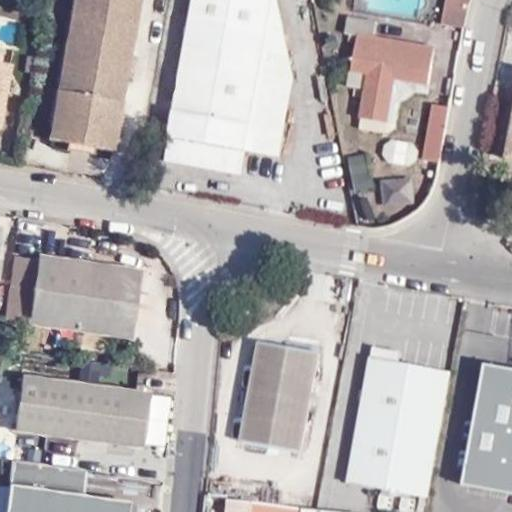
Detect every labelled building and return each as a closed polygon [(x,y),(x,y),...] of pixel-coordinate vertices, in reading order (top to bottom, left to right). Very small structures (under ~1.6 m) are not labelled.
[(65,0),(42,140),(112,151),(136,0),(65,0)] [(291,77),(276,0),(192,0),(172,112),(168,136),(163,161),(237,174),(242,150),(276,156),(291,77)] [(465,0),(443,0),(440,25),(458,28),(465,0)] [(391,78),(422,83),(430,47),(354,33),(346,70),(363,73),(355,119),(382,123),(391,78)] [(0,122),(3,123),(13,63),(0,61),(0,122)] [(429,105),(424,162),(444,163),(448,106),(429,105)] [(412,169),(420,148),(391,137),(383,157),(412,169)] [(368,154),(347,157),(353,193),(373,190),(368,154)] [(384,210),(416,207),(414,177),(381,180),(384,210)] [(37,258),(28,324),(130,337),(138,273),(37,258)] [(243,455),(302,463),(317,364),(256,355),(243,455)] [(350,487),(433,502),(454,376),(371,362),(350,487)] [(511,372),(488,368),(465,490),(511,498),(511,372)] [(151,398),(22,381),(15,434),(144,452),(151,398)] [(127,511),(129,508),(14,489),(10,511),(127,511)]
